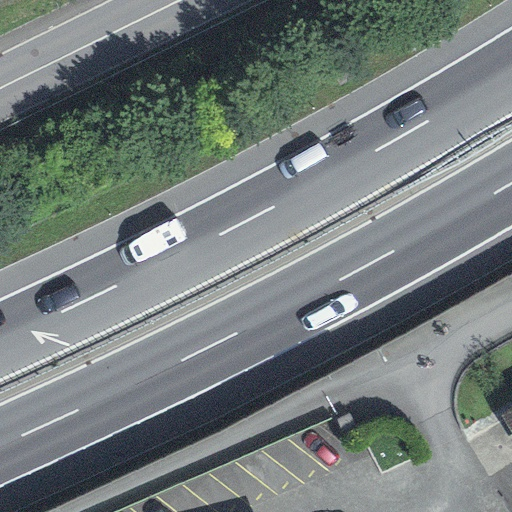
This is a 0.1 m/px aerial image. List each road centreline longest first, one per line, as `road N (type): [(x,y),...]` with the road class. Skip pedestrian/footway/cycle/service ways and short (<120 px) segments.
road 1 (trunk): [(511,69),(252,218),(0,340)]
road 2 (trunk): [(0,446),(211,346),(511,182)]
road 3 (residential): [(327,396),(511,305)]
road 4 (primary): [(87,46),(200,0)]
